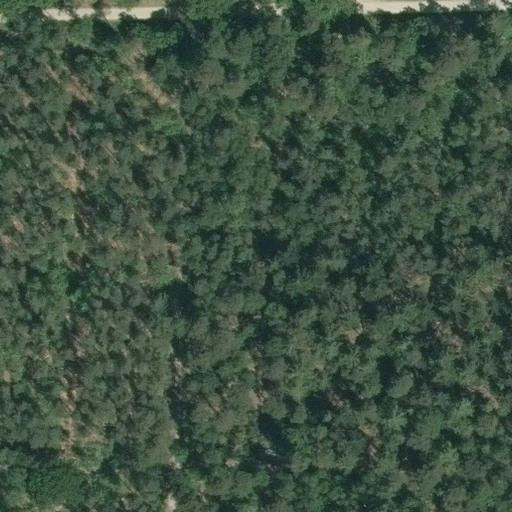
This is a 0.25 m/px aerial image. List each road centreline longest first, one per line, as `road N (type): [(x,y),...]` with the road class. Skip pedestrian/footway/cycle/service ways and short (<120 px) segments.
road 1 (track): [(0,15),(180,12)]
road 2 (track): [(180,12),(346,9)]
road 3 (track): [(346,9),(511,3)]
